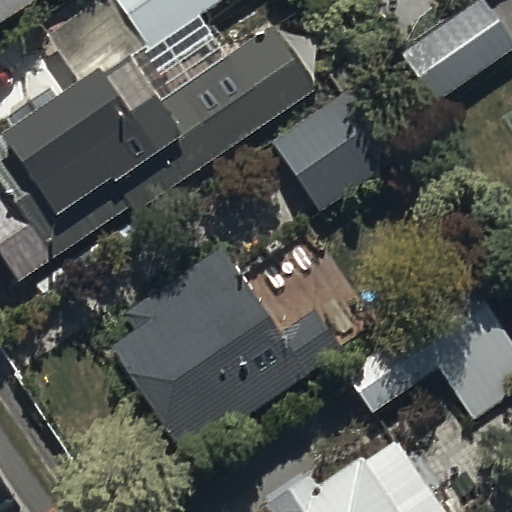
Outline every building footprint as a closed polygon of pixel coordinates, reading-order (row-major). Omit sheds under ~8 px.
[(0,0),(0,36),(56,0),(0,0)] [(271,36),(189,92),(162,53),(236,0),(104,0),(106,3),(23,63),(48,99),(5,128),(13,140),(0,149),(0,190),(10,206),(0,212),(0,268),(15,290),(0,300),(0,303),(14,325),(42,305),(30,287),(133,216),(137,222),(314,101),(271,36)] [(511,47),(485,6),(399,62),(432,113),(511,60),(511,47)] [(355,94),(271,149),(318,222),(402,167),(355,94)] [(220,257),(126,321),(137,337),(110,355),(186,465),(335,361),(312,327),(282,348),(220,257)] [(367,423),(437,377),(468,423),(511,394),(511,352),(476,297),(342,385),(367,423)] [(262,511),(439,511),(398,447),(317,500),(304,479),(260,508),(262,511)]
